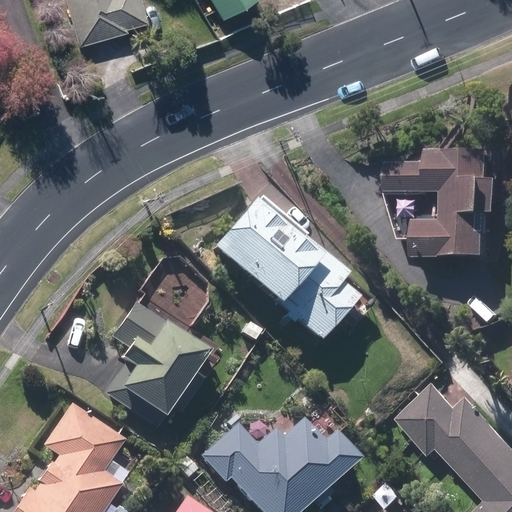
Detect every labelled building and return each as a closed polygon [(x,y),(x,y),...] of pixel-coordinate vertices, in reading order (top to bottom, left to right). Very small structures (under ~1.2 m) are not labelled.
[(65,0),(79,47),(125,34),(125,31),(147,24),(139,0),(65,0)] [(209,0),(222,21),(255,0),(209,0)] [(417,260),(494,260),(494,216),(504,216),(504,181),(493,182),(493,152),(428,152),(428,164),(388,164),(388,193),(445,193),(445,222),(417,222),(417,260)] [(212,249),(318,342),(356,299),(340,284),(346,276),(303,238),(299,243),(254,203),(212,249)] [(133,353),(105,394),(154,428),(204,352),(135,304),(111,338),(133,353)] [(482,511),(511,511),(511,440),(473,399),(461,410),(436,384),(397,421),(434,459),(442,451),(492,504),(482,511)] [(12,511),(122,511),(109,503),(126,479),(107,465),(123,443),(71,406),(42,446),(59,457),(53,466),(51,464),(38,483),(40,484),(34,494),(28,490),(12,511)] [(229,479),(258,511),(300,511),(358,461),(334,433),(321,443),(302,421),(281,440),(273,431),(255,447),(236,425),(201,457),(224,483),(229,479)] [(175,466),(187,478),(196,470),(185,458),(175,466)] [(206,511),(186,498),(175,511),(206,511)]
